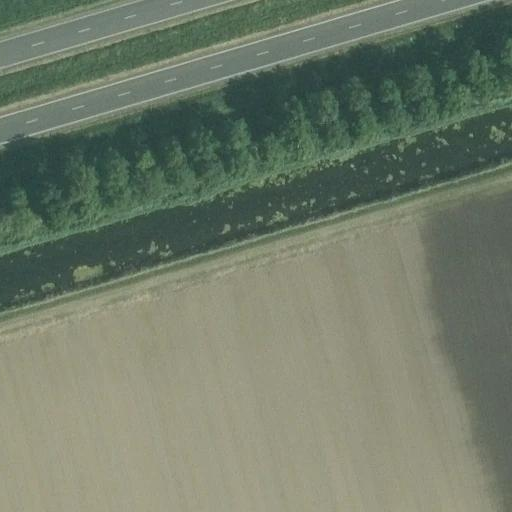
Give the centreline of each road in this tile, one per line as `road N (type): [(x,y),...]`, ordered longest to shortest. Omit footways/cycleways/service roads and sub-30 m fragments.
road 1 (trunk): [(0,136),(465,0)]
road 2 (trunk): [(217,0),(0,61)]
